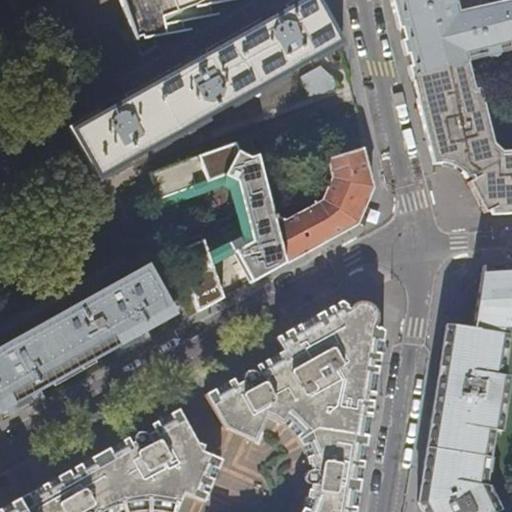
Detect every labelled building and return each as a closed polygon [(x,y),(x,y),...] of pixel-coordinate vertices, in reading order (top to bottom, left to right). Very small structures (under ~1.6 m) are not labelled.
[(304,0),(68,132),(95,180),(339,43),(325,19),(314,0),(304,0)] [(118,0),(134,42),(183,33),(181,23),(211,18),(209,6),(239,0),(118,0)] [(511,1),(456,14),(452,0),(392,0),(402,40),(412,76),(511,50),(511,1)] [(491,146),(478,90),(473,91),(466,65),(511,53),(511,50),(412,76),(409,77),(411,84),(410,84),(412,91),(419,118),(428,155),(430,164),(436,163),(440,163),(448,165),(454,167),(457,170),(461,174),(465,180),(469,177),(471,180),(466,183),(483,214),(484,216),(492,215),(511,213),(511,152),(501,154),(491,146)] [(197,313),(220,301),(202,268),(232,252),(250,284),(283,265),(261,184),(249,140),(147,175),(156,199),(175,193),(178,202),(160,208),(185,280),(183,280),(197,313)] [(268,181),(261,184),(283,265),(318,246),(347,230),(356,224),(372,187),(366,167),(362,150),(315,166),(318,175),(327,173),(329,181),(319,202),(282,222),(275,220),(273,215),(275,213),(268,181)] [(250,284),(232,252),(202,268),(220,301),(234,292),(250,284)] [(490,511),(491,511),(498,509),(487,484),(484,484),(492,429),(499,430),(508,375),(501,374),(507,334),(511,333),(511,263),(480,265),(480,268),(470,327),(444,323),(442,335),(436,370),(431,403),(427,429),(422,461),(418,487),(416,502),(421,511),(490,511)] [(0,410),(28,395),(89,361),(143,331),(172,315),(145,267),(0,347),(0,410)] [(374,308),(366,303),(357,303),(352,305),(349,310),(346,308),(347,306),(340,301),(312,316),(313,318),(300,325),(299,324),(276,337),(283,349),(272,356),(255,366),(258,373),(256,374),(252,372),(247,372),(245,373),(243,376),(243,379),(243,381),(236,385),(232,378),(204,394),(223,430),(254,444),(266,417),(269,417),(279,423),(288,430),(291,433),(298,442),(303,452),(307,466),(309,465),(310,471),(308,472),(306,473),(305,475),(304,479),(305,483),(307,484),(310,486),(309,491),(307,491),(306,497),(303,506),(299,511),(356,511),(381,330),(379,328),(377,330),(374,327),(377,324),(377,319),(377,317),(376,312),(374,308)] [(140,511),(146,511),(151,511),(153,511),(175,511),(183,495),(203,503),(222,460),(201,452),(204,446),(196,443),(177,409),(147,426),(112,446),(30,492),(0,508),(0,511),(140,511)]
